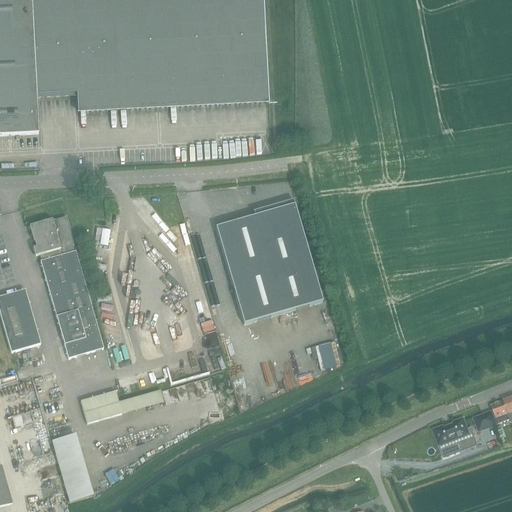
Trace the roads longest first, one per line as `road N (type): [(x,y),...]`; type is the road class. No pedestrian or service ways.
road 1 (unclassified): [(284,163),(0,185)]
road 2 (unknown): [(31,273),(90,467)]
road 3 (tertiary): [(367,449),(511,386)]
road 4 (tertiary): [(241,511),(367,449)]
